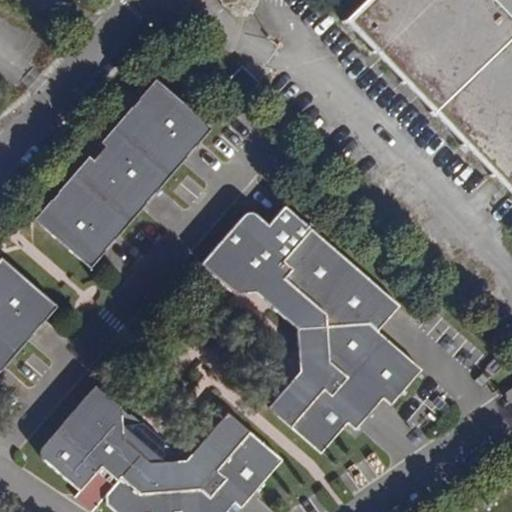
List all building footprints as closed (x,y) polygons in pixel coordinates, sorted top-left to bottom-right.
[(236,0),(220,0),(221,8),(238,5),(236,0)] [(423,105),(511,198),(511,109),(419,12),(374,54),(423,105)] [(232,79),(247,95),(258,85),(243,69),(232,79)] [(39,227),(89,270),(210,130),(159,84),(148,86),(139,97),(143,101),(132,114),(127,110),(103,138),(106,149),(94,163),(82,163),(59,190),(63,193),(51,208),(46,204),(35,216),(39,227)] [(143,101),(139,97),(127,110),(132,114),(143,101)] [(51,208),(63,193),(59,190),(46,204),(51,208)] [(244,212),(204,261),(205,271),(233,296),(236,295),(237,290),(257,290),(273,304),(269,308),(294,329),(296,349),(302,352),(303,375),(289,392),(284,388),(271,402),(273,415),(320,455),(347,424),(354,431),(382,399),(389,406),(420,370),(376,332),(397,307),(282,206),(266,225),(251,212),(244,212)] [(0,372),(56,307),(6,263),(0,263),(0,372)] [(257,290),(237,290),(236,295),(254,295),(269,308),(273,304),(257,290)] [(303,375),(302,352),(296,349),(298,373),(284,388),(289,392),(303,375)] [(43,462),(79,493),(100,469),(116,483),(105,496),(106,507),(111,509),(113,511),(227,511),(233,505),(239,510),(281,461),(232,418),(221,419),(198,445),(195,442),(192,446),(187,442),(167,442),(126,407),(123,411),(99,391),(90,392),(39,451),(43,462)]
